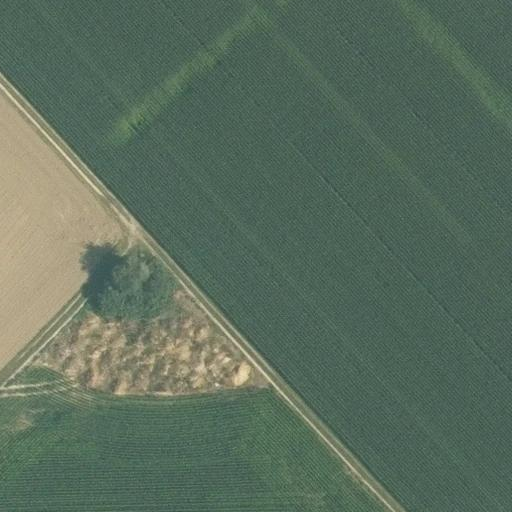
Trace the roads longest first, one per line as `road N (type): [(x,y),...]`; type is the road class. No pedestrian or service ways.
road 1 (track): [(394,511),(0,86)]
road 2 (track): [(0,388),(140,242)]
